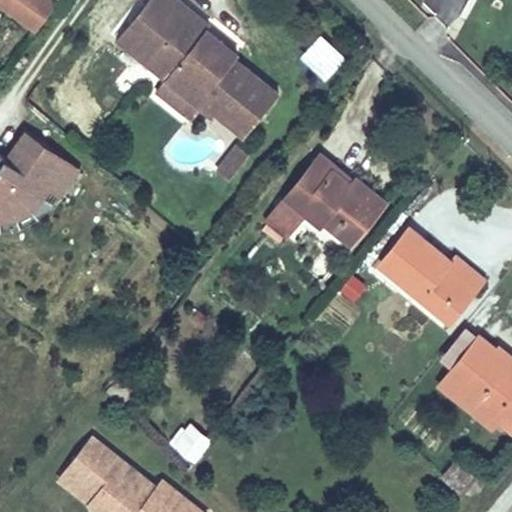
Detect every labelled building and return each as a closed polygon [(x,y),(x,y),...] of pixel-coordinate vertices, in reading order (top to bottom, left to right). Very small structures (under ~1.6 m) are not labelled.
[(7,0),(41,24),(58,0),(7,0)] [(132,0),(112,26),(160,66),(195,95),(202,86),(243,119),(272,82),(229,46),(216,35),(219,31),(201,17),(205,13),(188,0),(132,0)] [(232,43),(219,31),(216,35),(229,46),(232,43)] [(186,106),(195,95),(160,66),(151,77),(186,106)] [(202,86),(195,95),(207,104),(210,100),(239,123),(243,119),(202,86)] [(79,171),(22,131),(3,158),(0,156),(0,224),(13,222),(27,214),(38,205),(46,194),(57,201),(79,171)] [(235,143),(217,169),(232,180),(250,154),(235,143)] [(326,214),(353,236),(386,196),(362,175),(354,186),(334,170),(339,163),(323,150),(288,191),(274,207),(291,222),(305,206),(321,220),(326,214)] [(381,256),(449,313),(473,284),(440,256),(447,249),(412,221),(381,256)] [(338,292),(355,303),(367,285),(350,274),(338,292)] [(497,416),(508,425),(511,420),(511,364),(504,372),(483,355),(490,346),(476,334),(437,382),(454,395),(461,387),(497,416)] [(461,387),(454,395),(490,424),(497,416),(461,387)] [(170,440),(195,462),(212,441),(188,420),(170,440)] [(204,511),(161,478),(155,487),(90,435),(54,481),(84,506),(87,511),(204,511)] [(434,470),(456,488),(469,472),(447,454),(434,470)]
